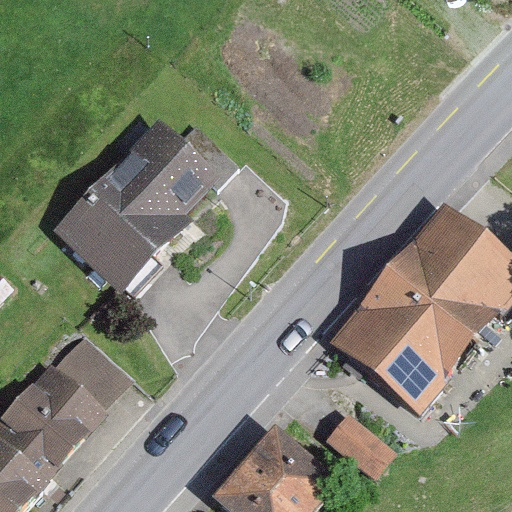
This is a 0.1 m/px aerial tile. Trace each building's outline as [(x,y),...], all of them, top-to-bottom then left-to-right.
[(147,307),(246,191),(168,125),(69,242),(147,307)] [(511,326),(511,276),(439,218),(331,350),(428,429),(511,326)] [(88,329),(0,436),(0,511),(71,511),(169,395),(88,329)] [(403,464),(345,426),(327,453),(385,490),(403,464)] [(329,511),(341,498),(274,443),(217,511),(329,511)]
